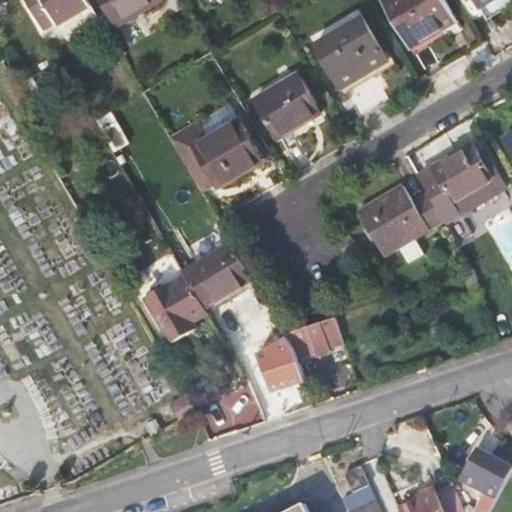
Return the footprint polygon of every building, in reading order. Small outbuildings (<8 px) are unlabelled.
[(61,28),(94,8),(89,0),(25,0),(43,30),(57,22),(61,28)] [(105,0),(120,24),(160,0),(105,0)] [(384,0),(414,49),(447,30),(442,22),(456,14),(447,0),(384,0)] [(460,22),(456,14),(442,22),(447,30),(460,22)] [(389,63),(363,19),(318,45),(344,89),(389,63)] [(324,112),(302,75),(260,100),(282,136),(324,112)] [(266,160),(244,124),(202,149),(224,185),(266,160)] [(447,185),(432,194),(447,222),(508,186),(496,165),(491,168),(478,145),(439,168),(447,185)] [(427,234),(447,222),(432,194),(419,203),(408,185),(363,212),(389,256),(410,244),(420,259),(436,249),(427,234)] [(207,305),(255,277),(234,242),(186,271),(207,304),(207,305)] [(171,335),(188,325),(184,317),(190,313),(207,304),(186,271),(186,269),(146,292),(171,335)] [(471,289),(480,285),(475,269),(465,272),(471,289)] [(195,321),(190,313),(184,317),(188,325),(195,321)] [(295,346),(340,324),(337,314),(287,331),(295,346)] [(331,347),(346,341),(340,324),(295,346),(299,358),(314,353),(315,357),(332,351),(331,347)] [(480,511),(490,511),(511,473),(511,469),(482,453),(467,481),(488,493),(479,511),(480,511)] [(350,511),(384,511),(361,460),(345,467),(353,487),(341,492),(350,511)] [(444,511),(435,490),(404,504),(398,506),(400,511),(444,511)] [(308,511),(303,501),(280,511),(308,511)]
